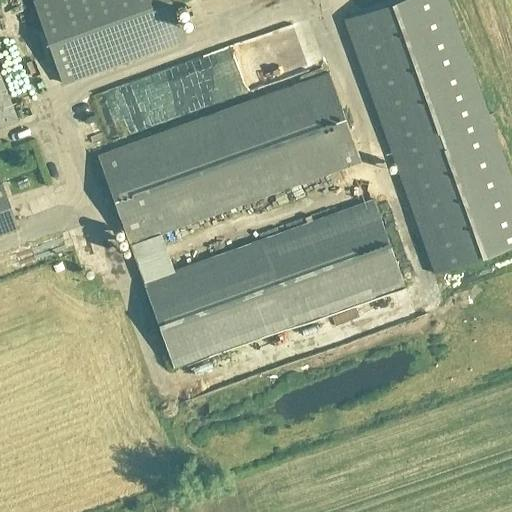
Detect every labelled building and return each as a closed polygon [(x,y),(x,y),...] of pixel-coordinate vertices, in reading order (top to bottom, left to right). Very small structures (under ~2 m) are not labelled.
[(39,0),(37,1),(65,79),(181,38),(167,0),(39,0)] [(511,185),(446,0),(402,0),(344,21),(434,274),(511,246),(511,185)] [(174,272),(160,234),(361,164),(331,78),(100,160),(173,368),(404,287),(374,201),(174,272)] [(0,128),(16,122),(0,79),(0,128)] [(96,120),(102,133),(120,125),(109,101),(88,110),(93,121),(96,120)] [(0,185),(0,235),(17,229),(2,184),(0,185)] [(0,268),(0,292),(41,279),(42,284),(49,282),(40,255),(0,268)] [(86,326),(101,317),(94,306),(79,315),(86,326)] [(112,379),(132,369),(126,357),(106,368),(112,379)]
